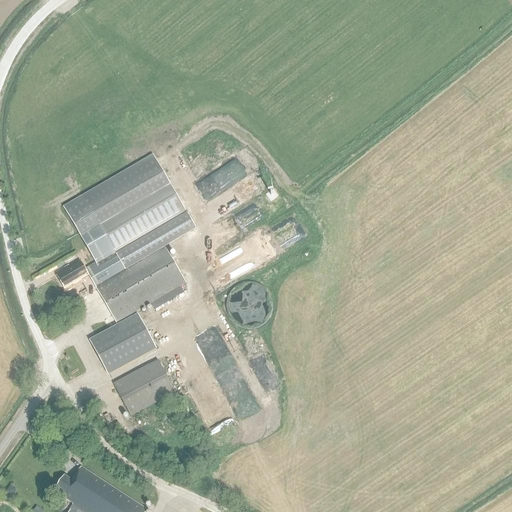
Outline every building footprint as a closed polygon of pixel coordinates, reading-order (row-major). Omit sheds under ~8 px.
[(222,131),(191,146),(195,155),(226,141),(222,131)] [(83,198),(64,209),(80,236),(87,248),(95,263),(85,269),(86,272),(92,268),(97,265),(106,281),(124,270),(116,256),(156,233),(187,215),(156,160),(153,157),(83,198)] [(237,191),(249,201),(268,179),(256,169),(237,191)] [(258,203),(211,233),(219,245),(266,215),(258,203)] [(81,262),(57,276),(59,280),(65,290),(89,276),(92,281),(112,316),(117,324),(186,284),(164,247),(124,270),(106,281),(97,265),(92,268),(86,272),(85,269),(81,262)] [(233,320),(238,324),(244,326),(251,327),(258,325),(264,321),(268,316),(271,310),(272,304),(271,297),(268,292),(264,287),(259,284),(253,282),(246,282),(240,283),(235,287),(231,291),(228,297),(226,303),(227,309),(229,315),(233,320)] [(139,317),(91,342),(108,375),(157,350),(139,317)] [(112,387),(130,420),(175,396),(157,363),(112,387)] [(215,420),(215,418),(225,415),(221,406),(205,413),(209,423),(215,420)] [(80,511),(145,511),(147,511),(80,467),(71,481),(64,477),(54,492),(73,504),(72,506),(80,511)] [(7,492),(14,497),(20,489),(13,484),(7,492)]
